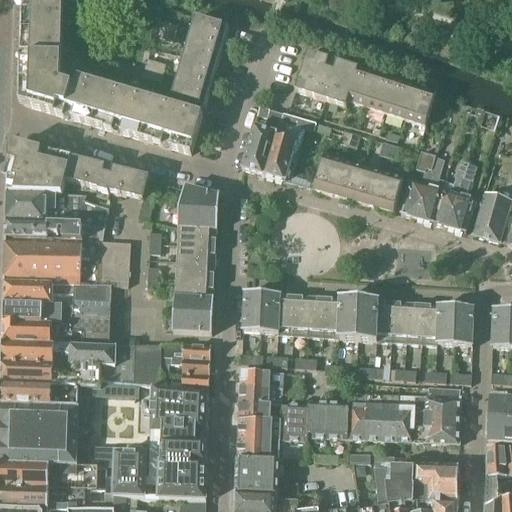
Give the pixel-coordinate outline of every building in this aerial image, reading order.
[(21,64),(20,101),(25,108),(64,119),(65,115),(73,118),(72,122),(113,134),(114,130),(122,132),(121,136),(162,149),(163,145),(171,147),(170,151),(191,157),(203,118),(156,105),(137,99),(140,89),(138,89),(140,83),(140,82),(132,80),(132,81),(130,86),(121,84),(118,94),(89,85),(92,76),(81,72),(74,96),(60,92),(60,67),(70,67),(70,56),(60,56),(61,26),(71,26),(72,6),(62,6),(61,0),(22,0),(23,4),(27,5),(27,13),(23,13),(21,56),(26,56),(25,64),(21,64)] [(223,51),(229,30),(196,20),(190,41),(223,51)] [(177,29),(159,23),(157,32),(175,37),(177,29)] [(173,45),(175,37),(157,32),(154,40),(173,45)] [(217,70),(223,51),(190,41),(184,60),(217,70)] [(348,104),(358,71),(308,55),(295,94),(346,110),(348,104)] [(211,90),(217,70),(184,60),(178,80),(211,90)] [(166,68),(147,63),(145,71),(163,76),(166,68)] [(161,84),(163,76),(145,71),(142,79),(161,84)] [(358,71),(348,104),(367,110),(378,77),(358,71)] [(397,84),(378,77),(367,110),(387,117),(397,84)] [(211,91),(178,81),(172,101),(201,110),(200,111),(204,113),(211,91)] [(417,90),(397,84),(387,117),(406,123),(417,90)] [(436,96),(417,90),(406,123),(425,129),(436,96)] [(260,110),(258,117),(268,120),(270,113),(260,110)] [(484,113),(478,111),(475,118),(481,120),(484,113)] [(242,172),(242,173),(265,179),(280,124),(283,116),(270,113),(268,120),(264,133),(254,130),(244,164),(242,172)] [(283,116),(280,124),(294,128),(297,120),(289,118),(283,116)] [(297,120),(294,128),(307,132),(315,134),(317,126),(297,120)] [(280,124),(265,179),(285,185),(286,185),(292,187),(294,188),(294,187),(314,193),(316,186),(293,180),(307,132),(294,128),(280,124)] [(344,134),(341,146),(348,149),(352,137),(344,134)] [(352,137),(348,149),(357,151),(360,139),(352,137)] [(389,160),(392,148),(383,146),(380,157),(389,160)] [(138,178),(132,176),(114,172),(112,179),(104,177),(106,170),(50,155),(49,160),(41,158),(42,154),(16,147),(9,152),(9,165),(17,167),(14,182),(8,181),(8,197),(63,197),(66,185),(99,193),(99,194),(109,197),(109,195),(110,196),(132,201),(144,204),(144,201),(146,194),(149,184),(150,181),(138,178)] [(400,151),(396,149),(392,148),(389,160),(397,162),(400,151)] [(411,183),(401,218),(418,223),(436,161),(437,159),(436,159),(422,155),(417,173),(425,175),(422,186),(411,183)] [(316,186),(314,193),(315,193),(329,197),(334,199),(343,165),(323,160),(316,186)] [(436,161),(418,223),(433,227),(445,185),(440,183),(441,181),(446,163),(444,163),(436,161)] [(343,165),(334,199),(338,200),(353,204),(354,204),(363,171),(343,165)] [(465,175),(448,232),(465,236),(475,201),(467,198),(475,170),(467,168),(466,170),(465,173),(465,175)] [(363,171),(354,204),(374,210),(383,177),(363,171)] [(445,185),(433,227),(448,232),(465,175),(457,173),(453,187),(445,185)] [(383,177),(374,210),(378,211),(393,215),(394,216),(403,183),(383,177)] [(157,196),(159,186),(149,184),(146,194),(157,196)] [(167,199),(169,189),(159,186),(157,196),(167,199)] [(220,198),(186,190),(185,193),(181,208),(179,232),(217,234),(218,234),(218,220),(219,220),(219,212),(220,198)] [(7,227),(66,228),(66,224),(70,224),(70,220),(67,220),(67,210),(67,198),(63,198),(64,197),(63,197),(8,197),(7,197),(6,227),(7,227)] [(472,239),(499,246),(511,205),(484,197),(472,239)] [(103,229),(106,211),(84,205),(87,199),(67,198),(67,210),(67,220),(70,220),(70,224),(66,224),(66,228),(82,228),(103,229)] [(155,204),(144,201),(144,204),(142,211),(152,214),(155,204)] [(109,212),(106,211),(103,229),(82,228),(81,244),(103,245),(105,231),(109,212)] [(149,225),(152,214),(142,211),(139,222),(149,225)] [(81,244),(82,228),(66,228),(7,227),(6,242),(14,242),(81,244)] [(216,250),(217,234),(179,232),(178,248),(216,250)] [(161,237),(151,237),(150,247),(161,248),(161,237)] [(79,289),(80,266),(81,244),(14,242),(6,242),(5,287),(72,288),(79,289)] [(131,247),(103,245),(81,244),(80,266),(130,268),(131,247)] [(160,258),(161,248),(150,247),(150,258),(160,258)] [(215,268),(216,250),(178,248),(177,265),(215,268)] [(214,285),(215,268),(177,265),(176,283),(214,285)] [(129,290),(130,268),(80,266),(79,289),(112,290),(129,290)] [(159,282),(160,272),(149,271),(148,281),(159,282)] [(158,293),(159,282),(148,281),(148,292),(158,293)] [(213,302),(214,285),(176,283),(175,299),(176,299),(176,300),(213,302)] [(54,297),(72,297),(72,288),(5,287),(4,307),(53,308),(54,297)] [(111,304),(112,290),(79,289),(72,288),(72,297),(73,297),(73,303),(111,304)] [(277,338),(280,299),(280,298),(266,297),(244,296),(242,334),(277,338)] [(292,340),(295,300),(280,299),(277,338),(277,339),(292,340)] [(213,302),(176,300),(175,300),(173,336),(212,338),(213,324),(214,316),(213,316),(214,302),(213,302)] [(295,300),(292,340),(307,341),(309,301),(295,300)] [(324,302),(309,301),(307,341),(322,342),(324,302)] [(324,302),(322,342),(336,343),(339,303),(324,302)] [(339,302),(339,303),(336,343),(357,344),(375,346),(378,306),(378,305),(367,304),(367,303),(351,302),(351,303),(339,302)] [(111,319),(111,304),(73,303),(73,308),(71,308),(71,319),(111,319)] [(378,306),(375,346),(390,347),(393,307),(378,306)] [(71,319),(71,308),(53,308),(4,307),(4,309),(3,313),(3,321),(4,325),(4,326),(70,328),(71,319)] [(393,307),(390,347),(405,348),(408,308),(393,307)] [(423,309),(408,308),(405,348),(420,349),(423,309)] [(437,310),(423,309),(420,349),(437,350),(437,348),(436,348),(437,310)] [(437,309),(437,310),(436,348),(437,348),(472,350),(473,311),(459,310),(437,309)] [(511,353),(511,314),(492,313),(492,352),(511,353)] [(110,334),(111,319),(71,319),(70,328),(70,334),(110,334)] [(66,334),(70,334),(70,328),(4,326),(3,347),(52,348),(52,337),(66,337),(66,334)] [(110,349),(110,334),(70,334),(66,334),(66,337),(73,337),(73,335),(82,335),(82,349),(110,349)] [(132,389),(134,350),(115,350),(115,351),(110,351),(110,349),(82,349),(52,348),(3,347),(3,367),(55,368),(55,354),(70,354),(70,369),(79,369),(101,369),(100,387),(102,387),(109,387),(111,388),(117,388),(124,388),(132,389)] [(160,347),(160,350),(160,361),(182,362),(182,363),(210,364),(210,350),(160,347)] [(159,390),(159,376),(160,361),(160,350),(134,350),(132,389),(140,389),(152,390),(159,390)] [(251,369),(252,359),(241,359),(241,368),(251,369)] [(262,359),(252,359),(251,369),(261,369),(262,359)] [(276,370),(277,360),(266,360),(266,370),(276,370)] [(287,361),(277,360),(276,370),(287,371),(287,361)] [(211,364),(210,364),(182,363),(182,362),(160,361),(159,376),(161,376),(161,374),(169,374),(169,368),(183,368),(182,378),(211,379),(211,364)] [(305,371),(305,362),(295,361),(295,371),(305,371)] [(316,362),(305,362),(305,371),(315,372),(316,362)] [(70,369),(55,368),(3,367),(2,384),(79,386),(100,387),(101,369),(79,369),(70,369)] [(335,380),(336,369),(325,368),(324,379),(335,380)] [(346,370),(336,369),(335,380),(345,380),(346,370)] [(372,382),(373,371),(357,370),(356,381),(372,382)] [(384,372),(373,371),(372,382),(383,383),(384,372)] [(240,390),(283,392),(284,376),(271,375),(241,373),(240,390)] [(404,384),(405,373),(395,373),(394,383),(404,384)] [(416,374),(405,373),(404,384),(415,385),(416,374)] [(435,386),(436,375),(425,375),(425,385),(435,386)] [(446,376),(436,375),(435,386),(445,387),(446,376)] [(210,394),(211,379),(182,378),(182,385),(172,385),(172,387),(168,386),(168,384),(161,384),(161,376),(159,376),(159,390),(210,394)] [(460,388),(461,377),(451,376),(450,387),(460,388)] [(471,388),(472,378),(461,377),(460,388),(471,388)] [(501,389),(501,378),(491,377),(490,388),(501,389)] [(511,379),(501,378),(501,389),(511,389),(511,379)] [(79,392),(79,386),(2,384),(2,392),(0,394),(0,401),(1,403),(1,408),(79,411),(79,392)] [(124,388),(124,401),(132,401),(132,389),(124,388)] [(210,397),(210,394),(159,390),(152,390),(150,435),(161,435),(160,484),(159,501),(207,503),(207,467),(207,448),(203,448),(203,437),(208,437),(208,436),(208,435),(208,434),(208,423),(209,423),(209,421),(209,411),(209,409),(209,408),(209,397),(210,397)] [(240,390),(239,405),(281,407),(282,407),(283,392),(240,390)] [(460,401),(460,393),(426,390),(426,400),(460,401)] [(511,391),(493,391),(490,446),(511,447),(511,391)] [(87,392),(86,414),(97,414),(97,400),(101,400),(101,393),(87,392)] [(348,407),(347,443),(364,444),(365,397),(349,397),(348,407)] [(380,445),(381,398),(365,397),(364,444),(380,445)] [(396,445),(398,399),(381,398),(380,445),(396,445)] [(414,399),(398,399),(396,445),(413,446),(413,436),(413,430),(414,415),(414,399)] [(414,399),(414,415),(459,416),(460,401),(426,400),(414,399)] [(281,407),(239,405),(238,420),(281,422),(281,407)] [(309,406),(309,410),(308,442),(327,442),(329,406),(309,406)] [(329,406),(327,442),(347,443),(348,407),(329,406)] [(280,443),(279,444),(308,445),(308,442),(309,410),(282,408),(282,407),(281,407),(281,422),(280,443)] [(0,465),(78,467),(78,449),(79,411),(1,408),(0,435),(0,465)] [(459,416),(414,415),(413,430),(424,431),(459,432),(459,416)] [(281,422),(238,420),(237,441),(280,443),(281,422)] [(424,431),(413,430),(413,436),(413,446),(423,446),(424,431)] [(424,431),(423,446),(458,448),(459,432),(424,431)] [(280,443),(237,441),(236,462),(279,463),(279,444),(280,443)] [(89,468),(89,470),(106,470),(115,471),(116,456),(116,451),(93,450),(89,450),(89,468)] [(511,453),(488,453),(488,483),(497,484),(499,496),(511,494),(511,453)] [(149,484),(149,457),(116,456),(115,471),(114,502),(136,503),(148,504),(149,484)] [(315,457),(315,465),(338,465),(338,458),(315,457)] [(278,488),(278,483),(279,475),(279,468),(279,465),(236,463),(236,466),(236,474),(236,482),(235,496),(278,498),(278,488)] [(78,467),(0,465),(0,487),(106,491),(106,470),(89,470),(89,468),(78,467)] [(369,476),(369,468),(355,468),(356,477),(369,476)] [(389,511),(385,475),(375,475),(374,468),(371,468),(369,468),(369,476),(368,484),(376,483),(378,511),(389,511)] [(415,511),(415,507),(409,507),(407,490),(412,490),(413,469),(385,469),(375,468),(374,468),(375,475),(385,475),(389,511),(409,511),(410,511),(415,511)] [(457,511),(458,470),(414,469),(412,490),(407,490),(409,507),(415,507),(430,507),(430,511),(457,511)] [(497,484),(488,483),(486,511),(500,511),(499,496),(497,484)] [(106,491),(0,487),(0,511),(48,511),(105,511),(106,498),(106,491)] [(278,498),(277,511),(293,511),(294,509),(298,509),(297,499),(296,487),(286,488),(278,488),(278,498)] [(511,511),(511,494),(499,496),(500,511),(511,511)] [(277,511),(278,498),(235,496),(234,511),(277,511)] [(317,511),(316,496),(304,498),(297,499),(298,509),(294,509),(293,511),(317,511)] [(113,511),(114,502),(112,502),(112,498),(106,498),(105,511),(48,511),(113,511)] [(135,511),(136,503),(114,502),(113,511),(135,511)]
